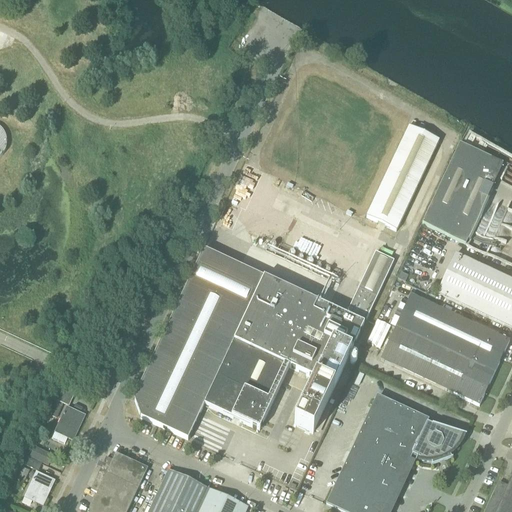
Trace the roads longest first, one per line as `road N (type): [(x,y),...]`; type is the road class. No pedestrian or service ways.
road 1 (unclassified): [(108,429),(293,33)]
road 2 (unclassified): [(285,511),(108,429)]
